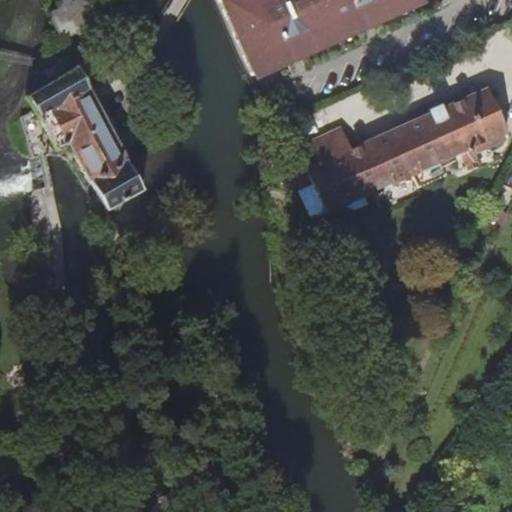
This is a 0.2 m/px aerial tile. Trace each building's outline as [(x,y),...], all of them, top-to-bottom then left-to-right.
[(76,32),(63,7),(71,3),(70,0),(62,0),(56,3),(59,8),(53,11),(53,12),(50,21),(60,40),(76,32)] [(102,25),(88,0),(76,0),(71,3),(63,7),(76,32),(79,37),(102,25)] [(252,75),(415,3),(413,0),(216,0),(223,12),(252,75)] [(124,162),(72,67),(24,93),(33,109),(56,151),(68,144),(103,208),(139,189),(124,162)] [(322,212),(455,153),(461,167),(464,166),(466,170),(475,166),(473,162),(474,161),(474,159),(469,147),(504,132),(485,90),(349,151),(318,165),(305,171),(322,212)] [(318,165),(349,151),(339,128),(308,142),(318,165)] [(495,207),(506,212),(511,201),(511,190),(505,187),(503,186),(494,206),(495,207)] [(500,225),(506,212),(495,207),(489,219),(500,225)]
